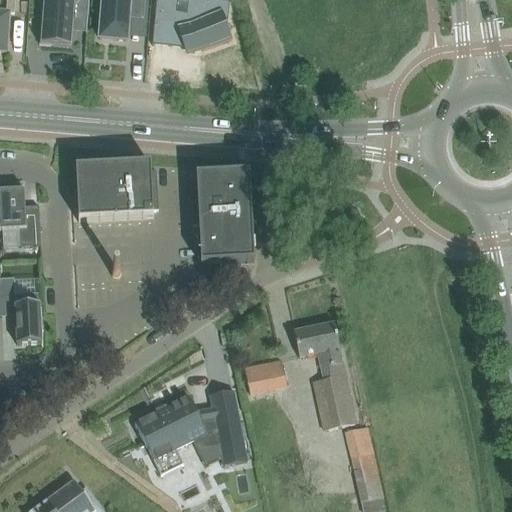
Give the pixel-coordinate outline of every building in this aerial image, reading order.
[(45,0),(44,0),(40,46),(72,49),(73,28),(86,29),(86,35),(87,35),(89,0),(74,0),(74,2),(45,0)] [(102,0),(99,41),(127,43),(128,38),(129,20),(144,22),(145,3),(145,0),(102,0)] [(156,0),(154,25),(176,27),(184,50),(187,58),(202,52),(232,42),(227,28),(227,27),(224,17),(221,11),(208,16),(207,16),(208,7),(188,5),(187,14),(175,13),(175,0),(156,0)] [(0,54),(7,55),(9,17),(0,16),(0,9),(1,2),(0,1),(0,54)] [(154,220),(153,212),(152,188),(157,188),(156,175),(157,175),(157,174),(151,174),(151,167),(76,171),(79,224),(154,220)] [(250,175),(197,178),(196,178),(197,189),(192,189),(192,190),(193,209),(198,209),(201,267),(255,265),(250,175)] [(0,192),(0,196),(2,233),(20,232),(21,249),(41,248),(39,209),(26,209),(25,192),(0,192)] [(113,280),(117,281),(120,278),(121,275),(119,271),(115,271),(112,273),(111,277),(113,280)] [(1,293),(15,293),(14,281),(0,281),(1,293)] [(15,297),(16,319),(17,347),(42,346),(41,333),(44,333),(43,319),(41,319),(39,296),(15,297)] [(340,351),(339,345),(334,326),(294,335),(299,360),(318,356),(324,382),(314,385),(324,434),(356,427),(339,351),(340,351)] [(282,364),(245,372),(250,396),(287,388),(282,364)] [(135,427),(154,464),(206,438),(211,447),(213,447),(219,445),(224,468),(247,464),(238,417),(201,424),(189,400),(167,410),(166,408),(164,408),(166,412),(158,415),(157,412),(155,413),(157,416),(135,427)] [(357,432),(346,434),(360,496),(363,511),(386,511),(368,430),(357,432)] [(69,485),(67,486),(69,487),(58,496),(59,498),(53,502),(50,498),(48,499),(50,501),(34,511),(102,511),(86,490),(81,494),(74,483),(70,486),(69,485)]
